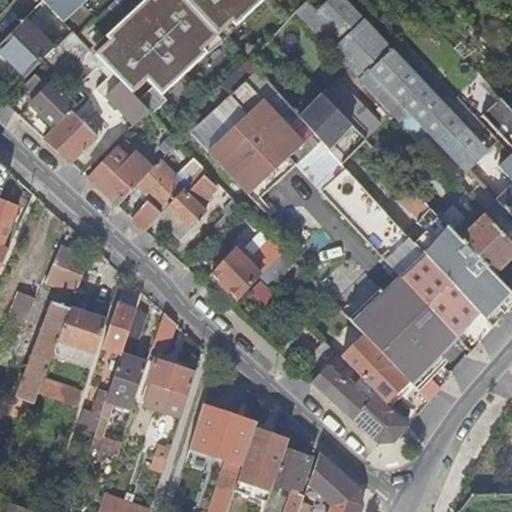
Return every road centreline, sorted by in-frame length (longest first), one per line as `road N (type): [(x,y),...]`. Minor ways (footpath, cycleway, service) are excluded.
road 1 (unclassified): [(0,134),(410,511)]
road 2 (unclassified): [(410,511),(456,416),(511,353)]
